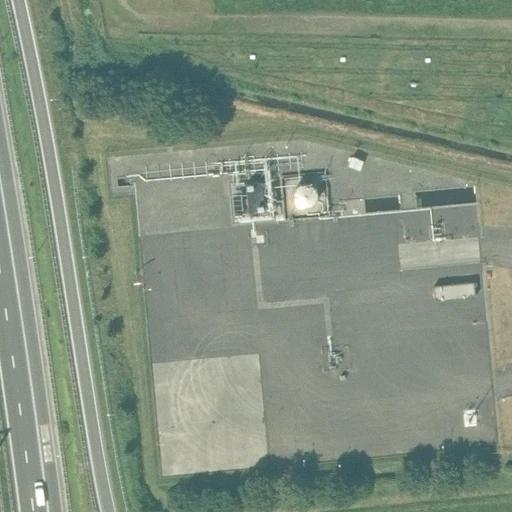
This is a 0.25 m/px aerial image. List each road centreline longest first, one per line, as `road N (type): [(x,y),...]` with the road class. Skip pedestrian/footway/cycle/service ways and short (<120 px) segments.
road 1 (trunk): [(108,511),(19,0)]
road 2 (trunk): [(32,511),(0,263)]
